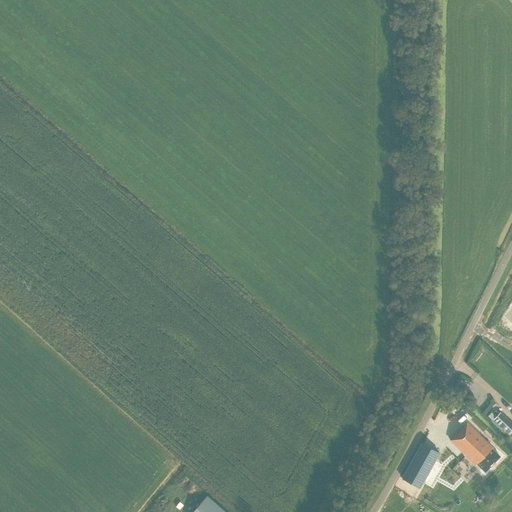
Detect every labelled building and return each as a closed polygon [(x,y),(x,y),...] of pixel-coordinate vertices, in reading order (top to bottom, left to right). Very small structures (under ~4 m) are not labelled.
[(511,423),(500,412),(493,419),(511,438),(511,423)] [(467,422),(449,440),(477,468),(478,467),(484,474),(500,458),(492,449),(493,448),(467,422)] [(489,424),(482,432),(497,445),(503,437),(489,424)] [(421,443),(402,479),(420,489),(440,453),(421,443)] [(458,466),(462,459),(456,455),(452,462),(458,466)] [(193,511),(225,511),(207,496),(193,511)]
